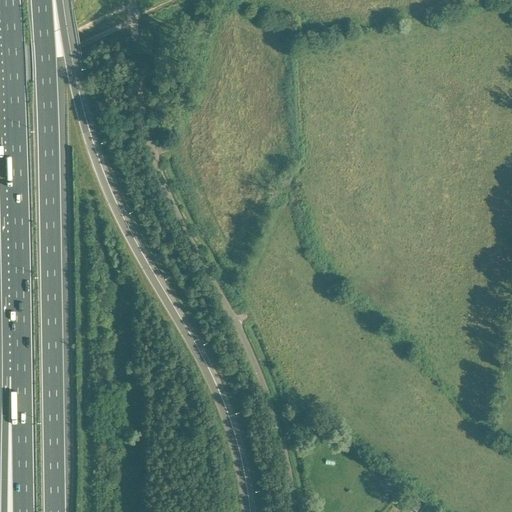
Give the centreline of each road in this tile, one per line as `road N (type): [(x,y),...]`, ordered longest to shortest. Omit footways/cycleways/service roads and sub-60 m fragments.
road 1 (motorway): [(245,511),(212,385),(96,162),(55,0)]
road 2 (unclassified): [(293,511),(269,400),(150,143),(132,0)]
road 3 (motorway): [(53,511),(41,0)]
road 4 (motorway): [(8,0),(21,375)]
road 5 (track): [(0,66),(132,1)]
road 6 (motorway): [(21,375),(9,511)]
road 7 (motorway): [(21,375),(24,511)]
